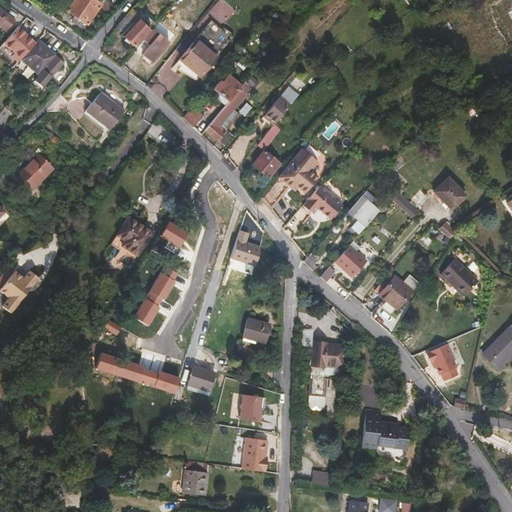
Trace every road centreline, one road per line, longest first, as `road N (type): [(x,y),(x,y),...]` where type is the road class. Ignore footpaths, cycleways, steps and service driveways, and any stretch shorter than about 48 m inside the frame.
road 1 (residential): [(510,511),(407,362),(288,256)]
road 2 (residential): [(288,256),(213,159),(89,50)]
road 3 (residential): [(280,511),(288,256)]
road 4 (residential): [(0,147),(51,102),(89,50)]
